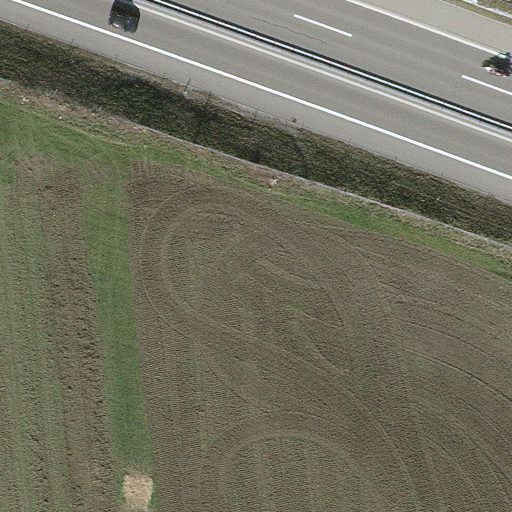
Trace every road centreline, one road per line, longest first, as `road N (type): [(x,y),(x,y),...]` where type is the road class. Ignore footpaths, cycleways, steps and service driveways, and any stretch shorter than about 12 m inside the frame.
road 1 (trunk): [(58,0),(511,163)]
road 2 (trunk): [(511,94),(252,0)]
